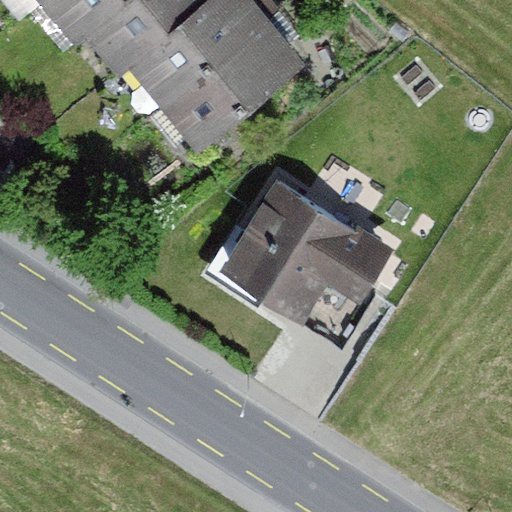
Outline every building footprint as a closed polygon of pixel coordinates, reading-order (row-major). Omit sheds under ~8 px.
[(63,0),(87,29),(97,20),(121,0),(63,0)] [(121,0),(97,20),(130,60),(141,51),(203,0),(121,0)] [(203,0),(141,51),(174,91),(263,19),(274,10),(265,0),(203,0)] [(297,61),(263,19),(174,91),(207,133),(297,61)] [(280,180),(229,258),(303,305),(335,255),(363,274),(381,246),(280,180)]
